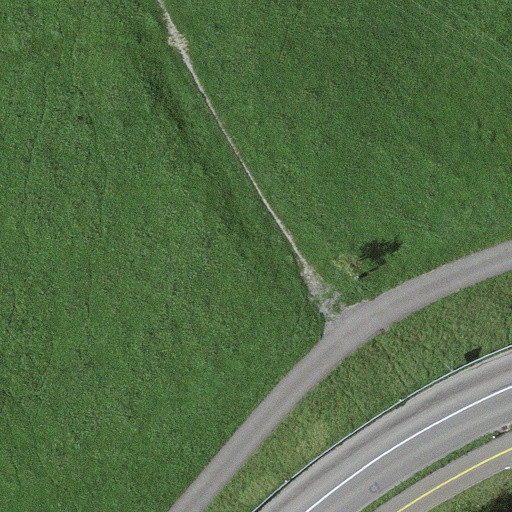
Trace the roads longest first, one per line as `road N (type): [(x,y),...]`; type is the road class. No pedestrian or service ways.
road 1 (unclassified): [(190,511),(350,331),(429,289),(511,259)]
road 2 (track): [(135,0),(350,331)]
road 3 (tertiary): [(321,511),(371,471),(511,396)]
